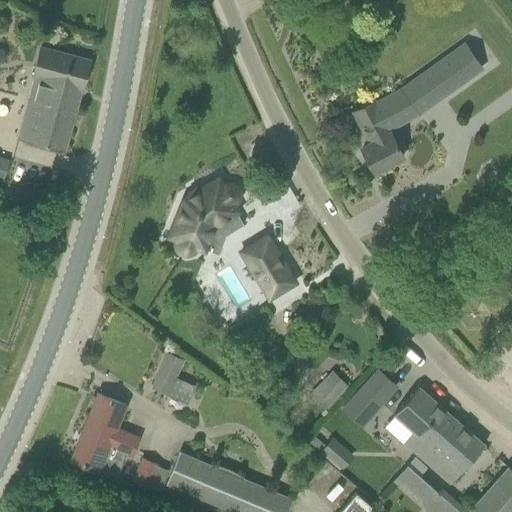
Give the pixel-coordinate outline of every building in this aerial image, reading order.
[(373,101),(353,112),(371,144),(361,149),(374,172),(404,156),(391,133),(389,129),(419,113),(482,68),(465,44),(402,89),(375,104),(373,101)] [(82,90),(90,60),(49,49),(40,46),(32,75),(35,76),(19,137),(30,139),(29,140),(64,150),(80,89),(82,90)] [(194,251),(197,247),(205,251),(215,225),(238,211),(234,204),(238,201),(238,199),(240,196),(240,194),(238,190),(238,188),(235,186),(233,185),(229,184),(227,184),(224,185),(223,186),(219,179),(200,190),(200,189),(199,190),(191,195),(190,196),(184,199),(169,236),(177,239),(176,244),(176,246),(178,249),(179,251),(182,253),(183,254),(188,254),(189,254),(193,252),(194,251)] [(241,251),(269,298),(295,282),(267,236),(241,251)] [(158,371),(176,379),(185,359),(167,351),(158,371)] [(397,384),(379,368),(344,408),(362,423),(397,384)] [(347,385),(333,371),(322,383),(336,397),(347,385)] [(394,414),(414,431),(431,446),(455,419),(418,386),(394,414)] [(126,405),(98,394),(71,460),(99,471),(99,469),(117,476),(127,453),(131,455),(139,437),(116,428),(126,405)] [(450,483),(484,445),(455,419),(431,446),(421,457),(450,483)] [(334,437),(321,451),(341,468),(353,454),(334,437)] [(287,511),(293,499),(189,456),(179,452),(173,467),(166,483),(234,511),(287,511)] [(134,479),(149,485),(160,490),(169,470),(157,465),(143,459),(134,479)] [(468,511),(462,511),(420,475),(408,464),(393,480),(428,511),(511,511),(511,468),(508,466),(468,511)] [(368,511),(371,507),(354,492),(338,511),(368,511)]
